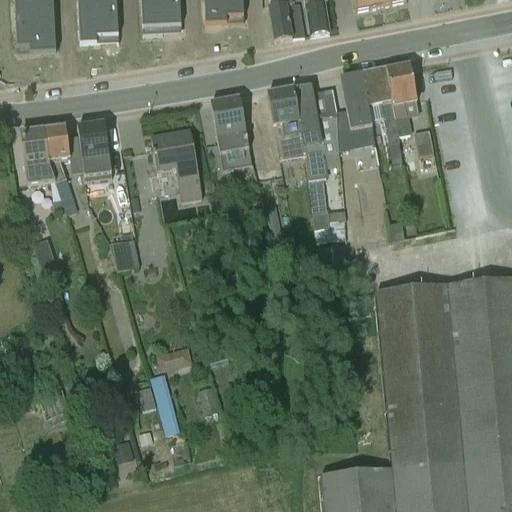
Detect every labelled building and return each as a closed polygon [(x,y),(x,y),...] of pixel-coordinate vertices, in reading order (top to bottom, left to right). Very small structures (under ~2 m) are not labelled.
[(0,0),(0,9),(12,9),(11,0),(0,0)] [(53,59),(51,0),(13,0),(15,60),(53,59)] [(114,0),(75,0),(78,50),(117,48),(114,0)] [(178,0),(139,0),(141,41),(180,39),(178,0)] [(242,29),(240,0),(202,0),(204,31),(242,29)] [(375,13),(372,0),(346,0),(350,18),(375,13)] [(372,0),(375,13),(401,9),(399,0),(372,0)] [(306,44),(328,40),(322,6),(300,10),(306,44)] [(270,48),(288,45),(282,10),(263,13),(270,48)] [(388,114),(412,109),(403,70),(379,75),(388,114)] [(388,114),(379,75),(357,80),(366,119),(388,114)] [(345,124),(366,119),(357,80),(337,85),(345,124)] [(314,129),(336,124),(329,94),(308,99),(314,129)] [(242,138),(261,135),(257,113),(255,102),(237,105),(242,138)] [(210,146),(239,141),(232,106),(203,111),(210,146)] [(261,135),(291,130),(288,109),(257,113),(261,135)] [(175,210),(201,205),(187,120),(143,127),(156,203),(174,200),(175,210)] [(83,186),(110,182),(103,129),(76,133),(83,186)] [(42,177),(65,175),(61,135),(37,138),(42,177)] [(42,177),(37,138),(13,141),(17,180),(42,177)] [(428,141),(432,170),(446,168),(441,139),(428,141)] [(377,156),(378,188),(393,188),(392,155),(377,156)] [(129,279),(151,273),(143,248),(122,254),(129,279)] [(511,511),(511,249),(508,250),(511,287),(369,301),(386,475),(312,482),(314,511),(511,511)] [(170,361),(172,373),(199,368),(197,356),(170,361)] [(177,381),(163,384),(174,444),(188,442),(177,381)]
